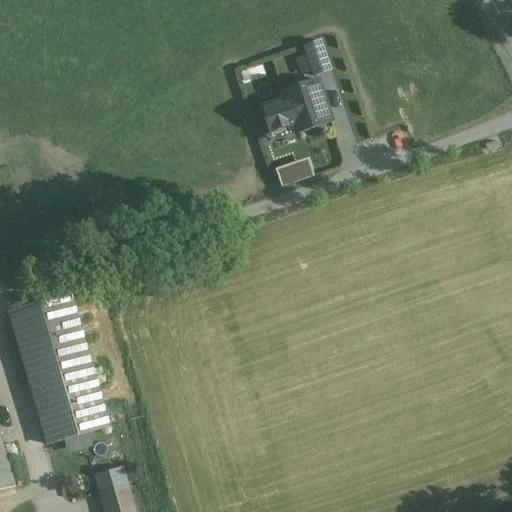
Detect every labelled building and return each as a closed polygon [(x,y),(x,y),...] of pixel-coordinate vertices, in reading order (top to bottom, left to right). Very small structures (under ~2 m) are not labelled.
[(307,48),(318,76),(334,70),(324,42),(307,48)] [(318,82),(282,94),(285,104),(293,126),(296,136),(332,124),(318,82)] [(293,126),(285,104),(263,111),(272,134),(293,126)] [(296,136),(293,126),(272,134),(275,143),(296,136)] [(312,159),(280,168),(285,186),(317,178),(312,159)] [(30,381),(44,444),(105,430),(91,369),(67,375),(62,348),(42,352),(37,328),(8,334),(19,383),(30,381)] [(0,440),(0,492),(14,488),(0,440)] [(133,511),(127,490),(103,496),(107,511),(133,511)]
